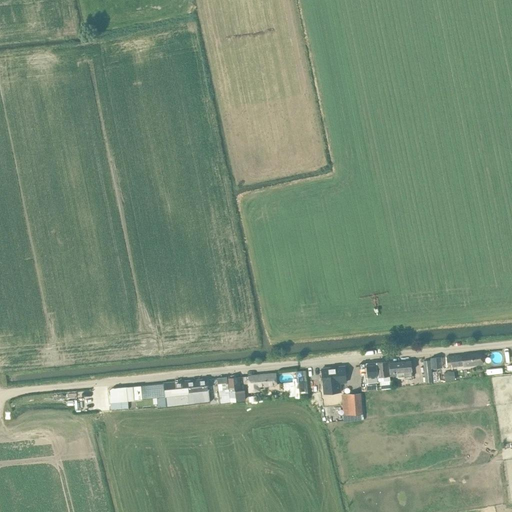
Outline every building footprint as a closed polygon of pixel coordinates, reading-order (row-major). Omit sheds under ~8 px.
[(447,367),(482,363),(481,353),(446,357),(447,367)] [(431,358),(432,368),(442,367),(441,357),(431,358)] [(361,366),(362,376),(368,375),(368,378),(374,377),(375,383),(390,381),(389,376),(390,376),(389,364),(389,362),(367,364),(367,366),(361,366)] [(397,378),(404,378),(412,377),(412,371),(411,362),(389,364),(390,376),(397,376),(397,378)] [(327,384),(328,394),(330,396),(335,395),(337,393),(340,392),(339,383),(346,382),(346,376),(345,366),(321,369),(322,379),(323,385),(327,384)] [(297,381),(290,382),(291,396),(308,395),(305,371),(297,371),(296,371),(297,381)] [(444,373),(445,382),(455,381),(454,372),(444,373)] [(276,374),(248,376),(249,388),(257,388),(257,386),(276,385),(276,384),(276,374)] [(239,377),(227,378),(230,403),(241,402),(239,377)] [(207,379),(186,382),(187,383),(181,384),(181,382),(165,384),(167,407),(188,405),(188,403),(210,401),(207,379)] [(217,383),(219,405),(229,403),(228,383),(217,383)] [(153,397),(152,395),(151,385),(116,388),(117,402),(111,402),(111,409),(122,409),(129,408),(128,401),(143,400),(142,398),(153,397)] [(342,395),(344,415),(346,415),(347,422),(363,421),(363,413),(362,414),(360,394),(342,395)]
